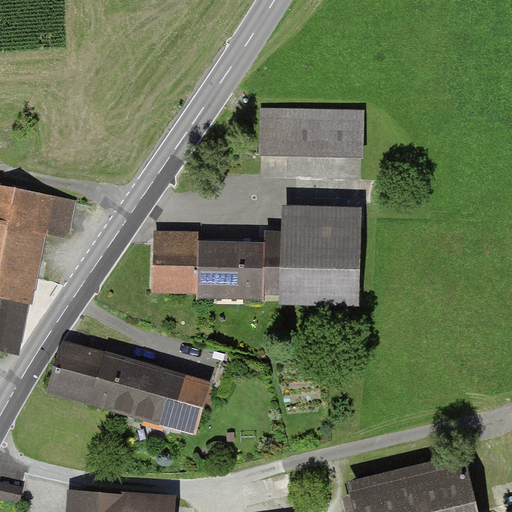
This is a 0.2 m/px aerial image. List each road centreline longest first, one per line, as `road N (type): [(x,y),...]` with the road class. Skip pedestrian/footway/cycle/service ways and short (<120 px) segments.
road 1 (track): [(511,413),(193,490),(57,480),(0,462)]
road 2 (tertiary): [(0,418),(278,0)]
